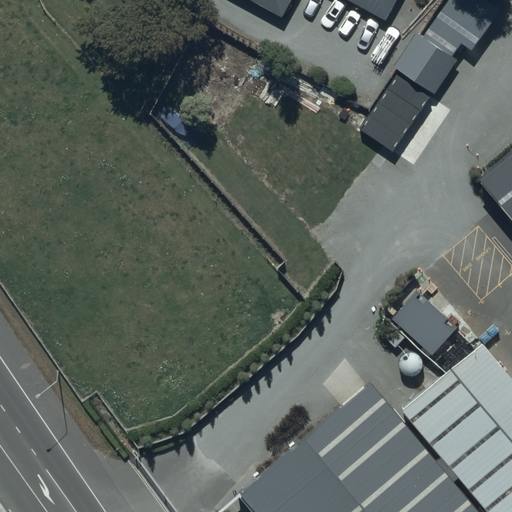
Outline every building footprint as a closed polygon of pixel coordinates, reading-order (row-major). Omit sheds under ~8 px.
[(262,0),(280,10),(284,0),(360,0),(385,13),(392,0),(262,0)] [(456,48),(415,24),(392,61),(434,86),(456,48)] [(511,174),(495,194),(497,196),(499,217),(511,211),(511,174)] [(461,320),(418,282),(405,297),(403,295),(386,314),(396,322),(386,333),(398,344),(406,334),(418,344),(422,340),(434,350),(461,320)] [(511,511),(511,371),(482,335),(401,400),(493,511),(511,511)] [(408,370),(409,370),(411,370),(412,370),(413,370),(414,370),(415,369),(416,369),(417,368),(418,367),(419,367),(419,366),(420,365),(420,364),(421,363),(421,362),(422,361),(422,360),(422,359),(422,358),(422,357),(422,356),(421,355),(421,354),(421,353),(420,352),(419,351),(418,350),(417,349),(416,348),(415,348),(414,347),(413,347),(412,347),(411,347),(410,347),(409,347),(408,347),(407,347),(406,347),(405,348),(404,348),(403,349),(402,349),(401,350),(401,351),(400,352),(400,353),(399,354),(399,355),(398,356),(398,357),(398,358),(398,359),(398,360),(398,361),(398,362),(399,363),(399,364),(400,365),(401,366),(402,367),(402,368),(403,368),(404,369),(405,369),(406,370),(407,370),(408,370)] [(478,511),(371,381),(230,496),(243,511),(478,511)]
